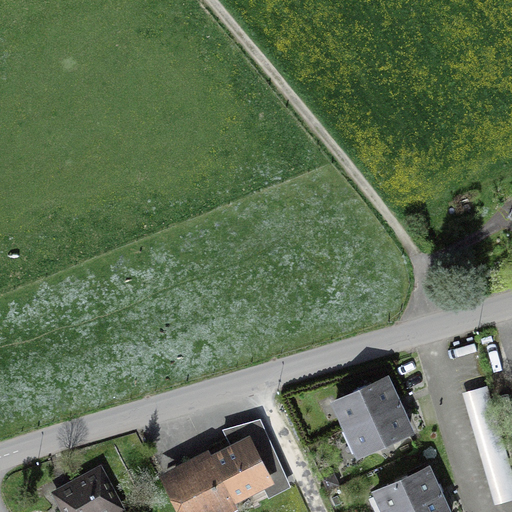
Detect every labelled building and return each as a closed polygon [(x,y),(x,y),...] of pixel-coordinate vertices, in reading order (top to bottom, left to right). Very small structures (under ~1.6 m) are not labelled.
[(389,440),(409,431),(386,382),(366,391),(338,405),(362,453),(389,440)] [(275,479),(262,485),(268,496),(291,484),(261,416),(222,427),(228,440),(250,430),(275,479)] [(262,485),(275,479),(250,430),(228,440),(210,450),(208,446),(158,471),(179,511),(223,511),(239,504),(236,498),(262,485)] [(116,511),(126,507),(101,462),(50,490),(62,511),(116,511)] [(446,511),(427,471),(404,482),(379,493),(388,511),(446,511)]
